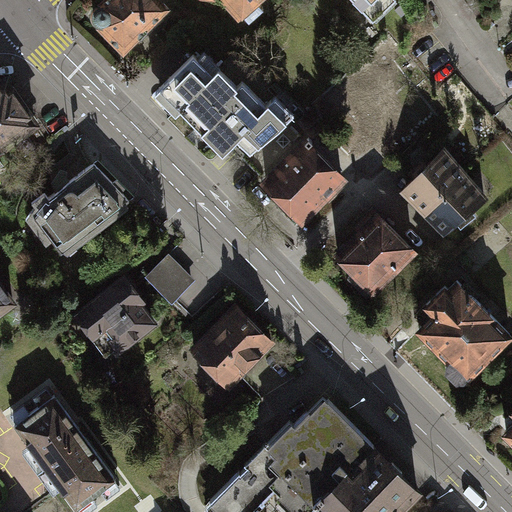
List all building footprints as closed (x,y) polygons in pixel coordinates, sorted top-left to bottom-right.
[(158,0),(105,0),(101,5),(95,8),(93,13),(94,19),(98,22),(122,48),(166,8),(158,0)] [(227,0),(239,13),(252,0),(227,0)] [(354,0),(368,14),(382,0),(354,0)] [(213,34),(195,16),(174,36),(193,54),(213,34)] [(211,73),(193,54),(159,88),(222,152),(236,139),(250,153),(285,120),(269,104),(266,107),(241,82),(236,87),(217,68),(211,73)] [(0,157),(37,131),(10,93),(0,99),(0,157)] [(342,178),(306,141),(266,180),(282,197),(275,204),(295,224),(342,178)] [(441,149),(404,186),(426,208),(462,172),(441,149)] [(118,193),(81,157),(55,179),(60,186),(55,190),(59,201),(52,207),(46,200),(37,209),(45,218),(37,225),(65,261),(132,209),(118,193)] [(462,172),(426,208),(446,229),(484,197),(462,172)] [(377,213),(337,252),(354,269),(347,277),(367,296),(413,249),(377,213)] [(194,285),(168,256),(146,277),(173,306),(194,285)] [(125,278),(73,319),(113,369),(162,330),(138,300),(141,298),(125,278)] [(467,376),(510,332),(457,279),(448,288),(444,284),(426,302),(434,310),(418,327),(448,357),(446,367),(456,376),(467,376)] [(0,281),(0,323),(20,310),(0,281)] [(237,299),(189,344),(228,386),(277,341),(237,299)] [(374,439),(325,391),(308,408),(305,405),(296,415),(291,410),(265,436),(205,496),(220,511),(306,511),(309,505),(316,498),(374,439)] [(25,415),(14,423),(77,508),(117,478),(55,395),(48,400),(44,395),(22,412),(25,415)] [(396,511),(422,486),(374,439),(316,498),(309,505),(315,511),(396,511)]
